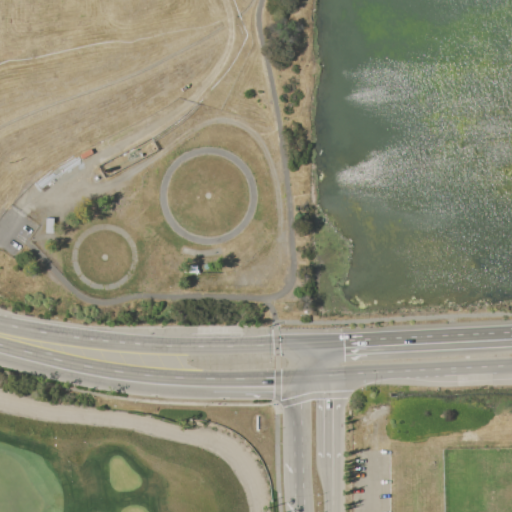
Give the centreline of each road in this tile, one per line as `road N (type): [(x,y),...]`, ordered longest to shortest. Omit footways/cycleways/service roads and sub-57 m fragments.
road 1 (primary): [(320,343),(160,347),(0,322)]
road 2 (primary): [(0,344),(97,368),(214,379)]
road 3 (primary): [(511,332),(320,343)]
road 4 (secondary): [(304,376),(308,511)]
